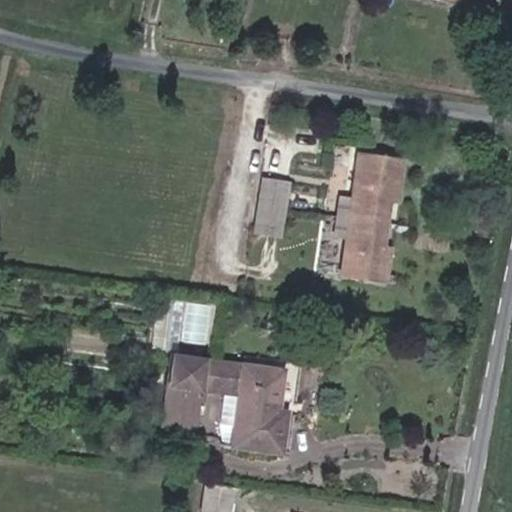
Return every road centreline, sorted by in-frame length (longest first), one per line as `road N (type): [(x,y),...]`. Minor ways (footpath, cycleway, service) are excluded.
road 1 (residential): [(0,33),(511,122)]
road 2 (residential): [(511,325),(479,511)]
